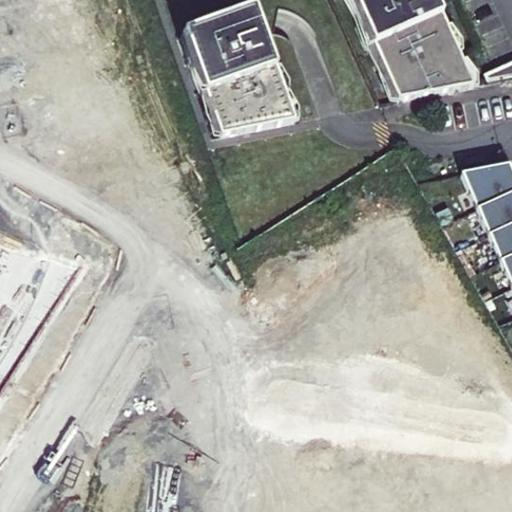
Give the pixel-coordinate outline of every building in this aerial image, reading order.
[(431,0),(349,0),(396,104),(471,89),(431,0)] [(252,10),(182,35),(219,137),(293,123),(252,10)] [(511,63),(481,77),(484,85),(511,79),(511,63)] [(511,175),(509,169),(461,178),(477,213),(511,198),(511,175)] [(511,198),(477,213),(489,240),(511,229),(511,198)] [(511,229),(489,240),(501,266),(511,260),(511,229)] [(511,260),(501,266),(511,291),(511,260)]
